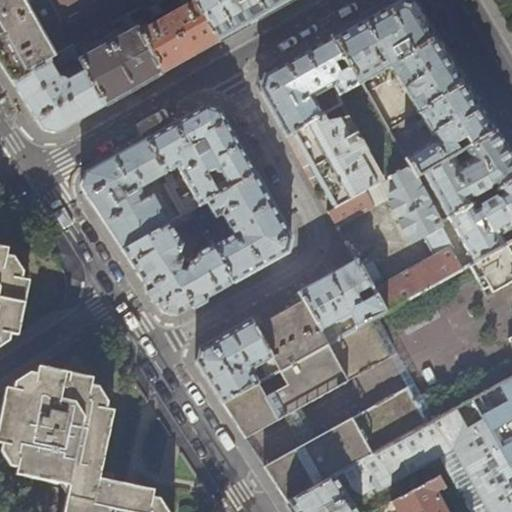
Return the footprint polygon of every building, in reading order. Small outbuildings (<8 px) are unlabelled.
[(22,0),(0,0),(0,61),(4,67),(14,82),(56,58),(22,0)] [(195,0),(178,0),(183,9),(140,33),(162,73),(188,59),(218,42),(195,0)] [(195,0),(218,42),(231,34),(271,12),(292,0),(195,0)] [(394,0),(353,23),(330,36),(353,77),(357,84),(362,81),(363,82),(390,66),(438,38),(424,16),(414,1),(411,0),(394,0)] [(148,6),(130,16),(136,27),(154,17),(148,6)] [(140,33),(136,27),(130,16),(124,19),(131,32),(80,60),(86,72),(104,106),(129,92),(162,73),(140,33)] [(353,77),(330,36),(293,57),(263,74),(259,89),(273,115),(286,137),(292,133),(322,115),(313,97),(333,86),(353,77)] [(449,57),(438,38),(390,66),(396,77),(391,79),(395,85),(400,83),(418,112),(465,83),(449,57)] [(74,48),(56,58),(14,82),(28,103),(45,129),(57,132),(73,123),(104,106),(86,72),(70,81),(67,77),(63,77),(60,78),(56,71),(79,58),(74,48)] [(404,158),(363,82),(362,81),(357,84),(346,90),(338,96),(342,104),(327,113),(322,115),(292,133),(308,161),(335,208),(366,191),(386,180),(409,167),(404,158)] [(491,125),(465,83),(418,112),(422,119),(419,121),(417,122),(420,127),(425,124),(436,142),(433,145),(431,142),(407,156),(404,158),(409,167),(415,177),(424,172),(452,155),(465,147),(494,129),(491,125)] [(338,96),(337,94),(322,103),(327,113),(342,104),(338,96)] [(247,160),(219,111),(205,107),(167,128),(145,140),(165,176),(173,190),(179,187),(170,172),(177,168),(191,192),(178,199),(187,214),(191,211),(206,202),(255,174),(247,160)] [(511,157),(509,152),(494,129),(465,147),(470,156),(458,164),(452,155),(424,172),(448,217),(471,204),(468,198),(474,194),(476,195),(487,189),(488,186),(495,182),(499,189),(511,181),(511,157)] [(165,176),(145,140),(107,161),(86,173),(81,188),(99,216),(122,251),(169,224),(153,196),(146,200),(140,190),(165,176)] [(440,222),(415,177),(409,167),(386,180),(394,196),(389,199),(411,239),(422,234),(434,257),(385,286),(372,262),(369,264),(367,260),(359,265),(372,287),(376,295),(386,312),(463,269),(439,222),(440,222)] [(255,174),(206,202),(215,219),(221,215),(232,235),(211,247),(232,284),(257,270),(287,253),(291,238),(276,211),(255,174)] [(511,181),(499,189),(502,194),(494,199),(492,199),(484,203),(483,206),(475,210),(471,204),(448,217),(474,263),(506,245),(501,235),(511,227),(511,234),(511,235),(511,236),(511,181)] [(374,206),(366,191),(335,208),(328,212),(336,227),(374,206)] [(191,211),(187,214),(169,224),(122,251),(151,296),(162,311),(177,315),(232,284),(211,247),(197,255),(196,260),(189,264),(187,273),(185,274),(180,272),(179,271),(181,262),(178,256),(180,255),(182,246),(172,230),(180,230),(196,221),(191,211)] [(511,241),(506,245),(474,263),(468,266),(486,298),(511,283),(511,338),(510,340),(511,344),(511,241)] [(0,347),(9,341),(10,334),(17,336),(29,281),(22,280),(23,272),(13,258),(6,256),(8,249),(0,247),(0,347)] [(386,312),(376,295),(362,304),(357,295),(372,287),(359,265),(356,260),(323,278),(298,292),(304,303),(328,345),(337,339),(330,326),(341,321),(342,323),(352,317),(358,328),(371,320),(386,312)] [(260,327),(256,330),(280,371),(328,345),(304,303),(260,327)] [(272,376),(280,371),(256,330),(250,319),(233,329),(199,348),(195,362),(204,376),(222,403),(259,383),(254,375),(256,369),(265,364),(272,376)] [(392,358),(371,320),(358,328),(337,339),(328,345),(280,371),(272,376),(259,383),(222,403),(231,418),(237,414),(246,431),(249,437),(285,417),(295,433),(302,446),(270,464),(278,478),(283,486),(278,489),(288,504),(429,425),(409,388),(316,439),(309,425),(300,409),(392,358)] [(6,388),(0,415),(0,443),(2,444),(0,449),(0,451),(10,466),(16,467),(15,475),(69,486),(63,511),(167,511),(159,499),(152,498),(153,491),(99,479),(113,411),(106,408),(108,402),(98,387),(91,386),(92,378),(38,367),(36,374),(29,372),(22,377),(14,382),(13,389),(6,388)] [(511,379),(488,393),(473,402),(511,472),(511,379)] [(377,491),(437,457),(468,511),(511,511),(511,472),(473,402),(429,425),(288,504),(292,511),(356,511),(339,485),(347,480),(352,489),(361,496),(375,488),(377,491)] [(396,511),(446,511),(436,493),(445,488),(439,478),(392,504),(396,511)]
